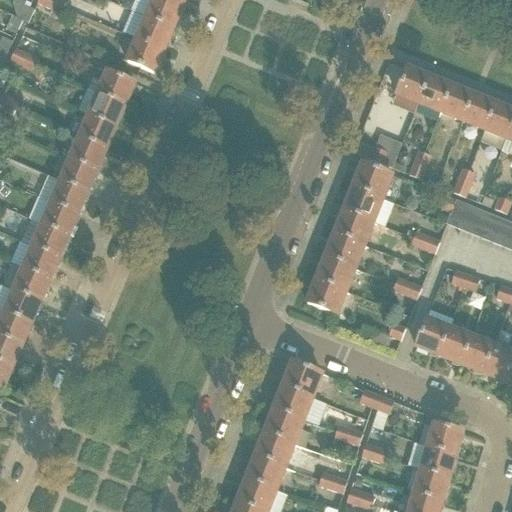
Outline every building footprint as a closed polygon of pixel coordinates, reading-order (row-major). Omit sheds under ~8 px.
[(39,0),(37,5),(48,10),(53,0),(39,0)] [(57,0),(53,0),(48,10),(60,16),(63,10),(65,4),(57,0)] [(136,0),(131,13),(173,31),(182,9),(160,0),(136,0)] [(160,0),(182,9),(185,0),(160,0)] [(24,6),(18,19),(27,23),(33,11),(24,6)] [(131,13),(122,35),(136,41),(163,53),(173,31),(131,13)] [(12,19),(6,32),(10,33),(11,34),(15,36),(22,23),(12,19)] [(3,40),(0,45),(0,54),(5,57),(11,44),(3,40)] [(163,53),(136,41),(127,63),(154,75),(163,53)] [(12,58),(9,65),(21,70),(27,57),(15,51),(12,58)] [(27,57),(21,70),(33,76),(36,69),(39,62),(27,57)] [(396,97),(419,106),(429,80),(407,71),(396,97)] [(107,74),(97,96),(124,108),(134,85),(107,74)] [(419,106),(441,115),(451,89),(429,80),(419,106)] [(441,115),(463,123),(473,97),(451,89),(441,115)] [(97,96),(88,118),(115,130),(124,108),(97,96)] [(463,123),(485,132),(495,106),(473,97),(463,123)] [(7,100),(1,114),(12,119),(16,112),(19,106),(7,100)] [(485,132),(480,143),(494,149),(499,138),(507,141),(511,128),(511,112),(495,106),(485,132)] [(88,118),(79,140),(105,152),(115,130),(88,118)] [(511,128),(507,141),(502,152),(511,156),(511,128)] [(79,140),(69,162),(96,173),(105,152),(79,140)] [(373,150),(369,161),(382,166),(391,170),(396,159),(386,155),(373,150)] [(418,152),(413,164),(427,170),(432,158),(424,155),(418,152)] [(69,162),(60,184),(87,195),(96,173),(69,162)] [(413,164),(408,176),(415,179),(421,182),(427,170),(413,164)] [(363,166),(353,189),(382,201),(392,177),(363,166)] [(462,170),(457,182),(471,188),(476,176),(469,173),(462,170)] [(47,178),(38,200),(51,205),(77,217),(87,195),(86,195),(60,184),(47,178)] [(457,182),(452,194),(459,197),(466,200),(471,188),(457,182)] [(382,201),(353,189),(344,213),(373,224),(382,201)] [(445,197),(440,211),(450,215),(456,202),(445,197)] [(484,199),(481,206),(490,210),(493,202),(484,199)] [(499,199),(494,211),(507,216),(511,204),(499,199)] [(29,221),(29,222),(31,223),(41,227),(68,238),(68,239),(77,217),(51,205),(38,200),(30,219),(29,221)] [(446,227),(457,231),(467,207),(456,202),(446,227)] [(457,231),(468,236),(478,211),(467,207),(457,231)] [(468,236),(479,240),(489,216),(478,211),(468,236)] [(344,213),(335,236),(364,247),(373,224),(344,213)] [(479,240),(491,245),(500,220),(489,216),(479,240)] [(491,245),(502,249),(511,224),(500,220),(491,245)] [(31,223),(21,244),(32,249),(59,260),(68,239),(68,238),(41,227),(31,223)] [(502,249),(511,253),(511,224),(502,249)] [(414,240),(411,247),(422,252),(428,238),(416,234),(414,240)] [(335,236),(326,259),(355,270),(364,247),(335,236)] [(428,238),(422,252),(434,256),(436,249),(439,242),(428,238)] [(11,266),(23,271),(32,249),(21,244),(18,243),(8,265),(11,266)] [(32,249),(23,271),(49,282),(59,260),(32,249)] [(326,259),(317,282),(346,294),(355,270),(326,259)] [(11,266),(7,275),(19,280),(23,271),(11,266)] [(7,275),(2,288),(13,293),(40,304),(49,282),(23,271),(19,280),(7,275)] [(455,273),(451,285),(463,289),(467,277),(455,273)] [(467,277),(463,289),(475,293),(480,281),(467,277)] [(395,286),(392,293),(404,298),(409,284),(398,280),(395,286)] [(346,294),(317,282),(307,306),(336,317),(346,294)] [(409,284),(404,298),(415,302),(418,295),(421,289),(409,284)] [(1,287),(0,288),(0,312),(4,315),(31,326),(40,304),(13,293),(2,288),(1,287)] [(511,292),(500,288),(496,300),(509,305),(511,297),(511,292)] [(4,315),(0,323),(0,338),(21,348),(31,326),(4,315)] [(415,349),(438,358),(448,332),(426,323),(415,349)] [(388,338),(400,342),(404,331),(393,327),(388,338)] [(438,358),(460,366),(470,340),(448,332),(438,358)] [(0,364),(11,369),(12,370),(21,348),(0,338),(0,364)] [(460,366),(482,375),(493,349),(470,340),(460,366)] [(482,375),(505,384),(511,365),(511,356),(493,349),(482,375)] [(0,390),(2,392),(12,370),(11,369),(0,364),(0,390)] [(291,365),(282,388),(312,400),(321,376),(291,365)] [(282,388),(273,411),(303,423),(312,400),(282,388)] [(359,405),(371,409),(375,397),(363,393),(359,405)] [(381,400),(376,411),(388,416),(393,404),(381,400)] [(273,411),(264,434),(293,446),(303,423),(273,411)] [(425,446),(424,448),(455,458),(462,434),(439,427),(434,426),(431,425),(425,446)] [(336,434),(334,441),(346,445),(350,431),(338,428),(336,434)] [(350,431),(346,445),(358,448),(360,442),(362,435),(350,431)] [(264,434),(255,457),(284,469),(293,446),(264,434)] [(361,459),(373,463),(378,450),(365,446),(361,459)] [(424,448),(417,471),(421,472),(448,480),(455,458),(424,448)] [(378,450),(373,463),(386,467),(388,461),(390,454),(378,450)] [(255,457),(246,481),(275,492),(284,469),(255,457)] [(417,471),(411,494),(414,495),(442,503),(448,480),(421,472),(417,471)] [(323,475),(318,487),(330,491),(335,479),(323,475)] [(335,479),(330,491),(342,495),(345,489),(347,483),(346,482),(335,479)] [(246,481),(237,504),(257,511),(281,511),(287,497),(275,492),(246,481)] [(348,499),(346,506),(359,509),(363,496),(350,492),(348,499)] [(411,494),(405,511),(439,511),(442,503),(414,495),(411,494)] [(363,496),(359,509),(368,511),(371,511),(373,506),(375,499),(363,496)]
